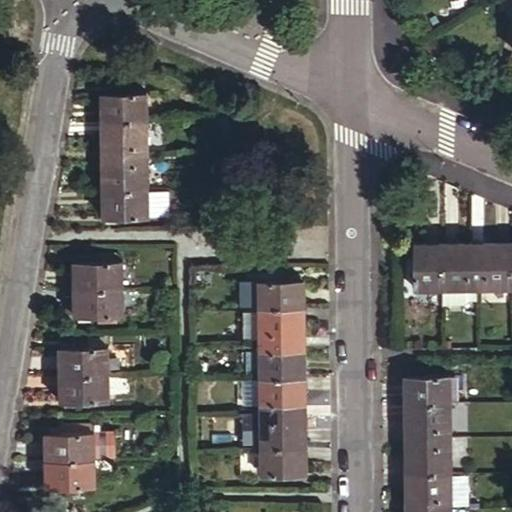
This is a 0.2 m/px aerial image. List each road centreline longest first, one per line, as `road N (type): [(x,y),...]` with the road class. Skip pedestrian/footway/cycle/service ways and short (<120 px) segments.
road 1 (residential): [(351,87),(357,511)]
road 2 (residential): [(0,375),(46,92),(70,26),(88,11)]
road 3 (residential): [(351,87),(136,7),(88,11)]
road 4 (residential): [(511,169),(460,135),(351,87)]
